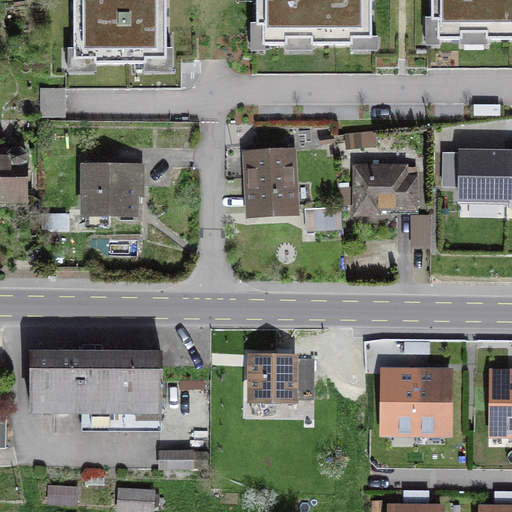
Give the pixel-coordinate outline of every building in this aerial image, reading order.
[(167,0),(73,0),(73,56),(168,57),(167,0)] [(371,0),(255,0),(255,44),(371,45),(371,0)] [(511,0),(430,0),(430,40),(511,40),(511,0)] [(508,153),(460,152),(459,200),(507,200),(508,153)] [(0,206),(18,207),(19,155),(0,154),(0,206)] [(292,155),(245,156),(247,216),(293,215),(292,155)] [(139,168),(74,167),(73,220),(131,221),(131,200),(138,200),(139,168)] [(411,170),(356,171),(357,212),(411,211),(411,170)] [(342,207),(305,209),(307,231),(343,229),(342,207)] [(158,354),(21,353),(21,423),(158,423),(158,354)] [(297,360),(244,358),(243,412),(295,414),(297,360)] [(378,432),(416,432),(417,372),(379,372),(378,432)] [(449,373),(417,372),(416,432),(449,433),(449,373)] [(491,432),(511,432),(511,373),(492,374),(491,432)] [(192,453),(160,451),(159,466),(191,468),(192,453)] [(151,494),(120,491),(119,507),(150,510),(151,494)]
